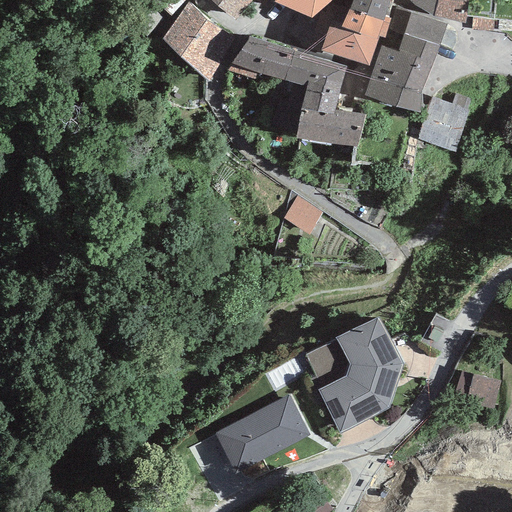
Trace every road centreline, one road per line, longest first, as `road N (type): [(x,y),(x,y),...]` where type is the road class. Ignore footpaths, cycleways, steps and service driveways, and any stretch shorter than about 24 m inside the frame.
road 1 (track): [(391,251),(396,277),(286,308),(217,364),(145,451),(120,511)]
road 2 (residential): [(201,0),(237,28),(213,95),(241,144),(391,251)]
road 3 (residential): [(511,272),(475,306),(425,400),(390,438)]
road 4 (residential): [(390,438),(272,479),(219,511)]
